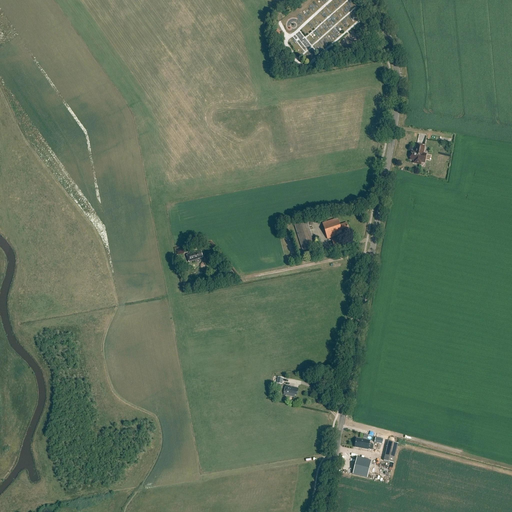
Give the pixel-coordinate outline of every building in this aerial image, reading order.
[(410,158),(410,160),(414,161),(414,163),(421,165),(421,162),(425,163),(426,154),(423,154),(424,147),(416,145),(416,150),(417,150),(416,152),(412,151),(411,153),(410,154),(409,157),(410,158)] [(338,218),(323,223),(328,239),(347,233),(347,232),(350,231),(347,223),(340,225),(338,218)] [(317,249),(307,220),(294,224),(304,253),(317,249)] [(342,238),(332,241),(334,247),(344,244),(342,238)] [(200,258),(203,257),(201,251),(196,252),(195,252),(194,252),(193,253),(194,253),(191,254),(191,253),(190,253),(189,254),(189,255),(187,255),(189,262),(194,261),(195,261),(195,262),(195,263),(196,263),(197,263),(198,263),(199,263),(200,263),(200,262),(201,261),(201,260),(200,259),(200,258)] [(286,386),(286,388),(284,395),(294,398),(295,395),(296,396),(298,388),(286,386)] [(370,444),(370,441),(357,438),(355,448),(368,450),(373,450),(374,445),(370,444)] [(388,442),(384,461),(394,464),(398,444),(388,442)] [(372,461),(357,458),(353,474),(367,478),(372,461)]
